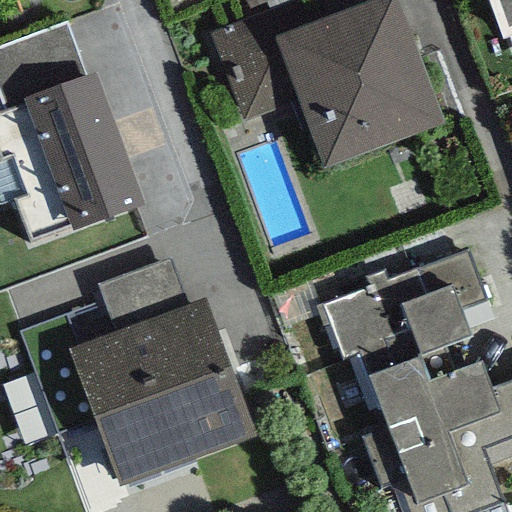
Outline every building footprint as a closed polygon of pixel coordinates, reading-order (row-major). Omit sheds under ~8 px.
[(311,0),(304,0),(209,36),(242,124),(296,104),(324,176),(445,130),(394,0),(392,0),(322,27),(311,0)] [(511,0),(484,0),(501,48),(511,43),(511,0)] [(0,48),(0,102),(5,116),(23,109),(22,107),(86,83),(64,25),(0,48)] [(5,116),(0,117),(0,173),(28,250),(71,234),(73,240),(144,214),(95,80),(86,83),(22,107),(23,109),(5,116)] [(374,290),(323,310),(342,360),(354,355),(384,434),(361,442),(380,493),(404,484),(414,511),(504,511),(488,469),(511,459),(511,384),(491,393),(460,312),(484,303),(466,254),(388,283),(385,275),(370,280),(374,290)] [(112,338),(182,310),(168,262),(97,289),(112,338)] [(112,338),(61,359),(116,494),(252,439),(197,304),(182,310),(112,338)]
